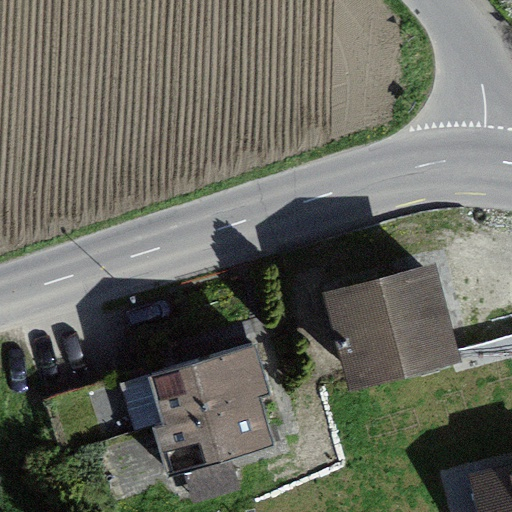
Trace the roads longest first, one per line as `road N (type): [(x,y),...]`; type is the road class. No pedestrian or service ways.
road 1 (secondary): [(489,159),(414,167),(0,300)]
road 2 (residential): [(489,159),(480,67),(433,0)]
